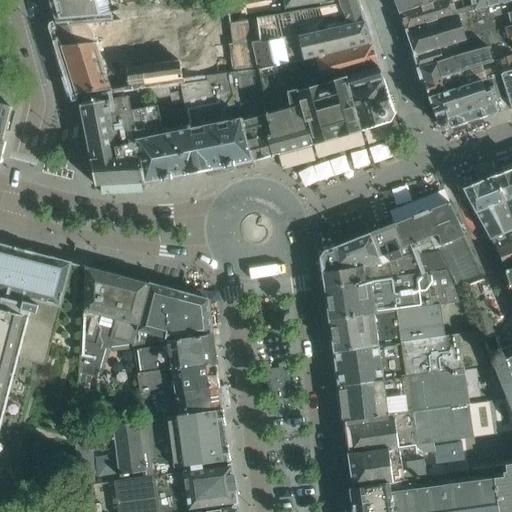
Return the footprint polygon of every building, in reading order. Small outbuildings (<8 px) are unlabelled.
[(119,10),(116,0),(48,0),(54,21),(56,26),(113,21),(112,12),(119,10)] [(227,0),(229,8),(245,14),(285,8),(322,3),(322,4),(330,1),(331,7),(339,5),(339,4),(357,1),(356,0),(227,0)] [(396,0),(400,9),(400,11),(440,0),(396,0)] [(440,0),(400,11),(407,31),(457,15),(488,6),(510,0),(440,0)] [(511,0),(510,0),(488,6),(495,30),(505,28),(511,25),(511,0)] [(366,24),(357,1),(339,4),(339,5),(331,7),(257,18),(260,41),(366,26),(366,24)] [(495,30),(488,6),(457,15),(407,31),(415,55),(484,33),(495,30)] [(252,43),(260,41),(257,18),(231,22),(229,8),(225,9),(144,18),(122,20),(113,21),(56,26),(62,45),(77,95),(198,77),(206,75),(237,72),(258,69),(252,43)] [(372,43),(366,26),(260,41),(252,43),(258,69),(260,69),(289,64),(306,59),(372,43)] [(420,68),(488,45),(484,33),(415,55),(420,68)] [(379,67),(372,43),(306,59),(310,72),(303,75),(303,76),(294,78),(296,92),(329,83),(379,67)] [(481,64),(492,61),(488,45),(420,68),(424,82),(482,64),(481,64)] [(511,55),(498,59),(500,65),(483,70),(482,64),(424,82),(429,97),(486,79),(502,74),(503,74),(502,73),(511,70),(511,55)] [(300,105),(300,103),(296,92),(294,78),(289,64),(260,69),(266,115),(277,155),(312,145),(301,105),(300,105)] [(301,105),(312,145),(362,129),(350,89),(383,80),(379,67),(329,83),(296,92),(300,103),(300,105),(301,105)] [(511,107),(511,70),(502,73),(503,74),(502,74),(507,96),(511,108),(511,107)] [(242,119),(237,72),(206,75),(207,80),(223,167),(253,162),(241,122),(241,119),(242,119)] [(449,128),(498,112),(493,100),(507,96),(502,74),(429,97),(433,107),(438,122),(449,128)] [(223,167),(207,80),(180,86),(185,109),(198,173),(223,167)] [(396,119),(383,80),(350,89),(362,129),(396,119)] [(198,173),(185,109),(172,111),(176,131),(163,135),(157,106),(132,111),(129,96),(79,105),(95,186),(144,183),(198,173)] [(11,108),(0,104),(0,160),(1,161),(6,142),(2,141),(11,108)] [(277,155),(266,115),(241,122),(253,162),(277,155)] [(511,168),(495,176),(511,217),(511,168)] [(511,217),(495,176),(463,188),(497,253),(505,250),(511,241),(511,217)] [(429,211),(440,245),(464,237),(450,204),(449,203),(429,211)] [(440,245),(429,211),(394,225),(403,247),(398,249),(402,259),(432,248),(440,245)] [(403,247),(394,225),(375,233),(383,255),(387,253),(390,263),(402,259),(398,249),(403,247)] [(336,248),(335,248),(338,271),(389,264),(390,263),(387,253),(383,255),(375,233),(353,241),(336,248)] [(471,254),(464,237),(440,245),(432,248),(439,262),(444,261),(446,263),(471,254)] [(511,241),(505,250),(497,253),(504,266),(511,262),(511,241)] [(60,307),(71,265),(72,265),(73,264),(71,264),(72,262),(0,242),(0,291),(59,307),(60,307)] [(326,288),(447,271),(446,269),(444,270),(439,262),(432,248),(402,259),(390,263),(389,264),(338,271),(335,248),(325,252),(321,258),(326,288)] [(481,275),(471,254),(446,263),(444,261),(439,262),(444,270),(446,269),(449,268),(457,285),(481,275)] [(134,344),(150,284),(90,268),(86,267),(81,374),(98,378),(107,347),(111,348),(111,346),(129,344),(129,343),(134,344)] [(511,267),(505,270),(505,272),(503,273),(511,296),(511,343),(488,353),(493,366),(494,365),(511,412),(511,267)] [(459,301),(447,271),(326,288),(330,320),(456,303),(456,301),(459,301)] [(166,338),(178,292),(150,284),(134,344),(138,345),(144,344),(147,333),(166,338)] [(0,427),(18,358),(24,360),(44,365),(59,307),(0,291),(0,427)] [(212,336),(208,305),(208,300),(178,292),(166,338),(165,339),(165,342),(168,342),(212,336)] [(441,305),(330,320),(335,351),(445,335),(441,305)] [(463,363),(462,359),(471,358),(472,368),(489,365),(475,331),(445,335),(335,351),(340,385),(464,368),(464,367),(468,367),(467,362),(463,363)] [(168,345),(139,349),(142,373),(216,362),(215,355),(212,339),(212,336),(168,342),(168,345)] [(0,503),(37,363),(0,353),(0,503)] [(220,386),(216,362),(142,373),(137,374),(140,398),(151,396),(156,396),(175,392),(220,386)] [(466,387),(464,368),(340,385),(340,386),(339,386),(343,421),(469,403),(469,404),(477,403),(474,386),(466,387)] [(285,375),(269,377),(272,399),(288,397),(285,375)] [(223,408),(220,387),(220,386),(175,392),(156,396),(159,417),(159,418),(223,408)] [(151,396),(140,398),(143,419),(154,418),(151,396)] [(474,437),(469,404),(469,403),(343,421),(348,455),(416,445),(415,445),(474,437)] [(228,458),(223,424),(224,424),(223,411),(223,408),(159,418),(159,417),(154,418),(143,419),(97,425),(101,450),(116,448),(119,474),(120,474),(120,476),(124,476),(124,473),(145,471),(146,476),(146,478),(231,465),(231,463),(230,463),(229,458),(228,458)] [(427,477),(424,458),(417,459),(416,445),(348,455),(351,474),(353,486),(400,480),(401,480),(427,477)] [(511,511),(511,462),(505,464),(506,471),(503,472),(504,476),(402,490),(401,480),(400,480),(353,486),(356,511),(511,511)] [(236,503),(231,465),(146,478),(146,476),(114,480),(118,511),(188,511),(234,505),(234,503),(236,503)] [(94,484),(76,487),(76,499),(95,497),(94,484)]
